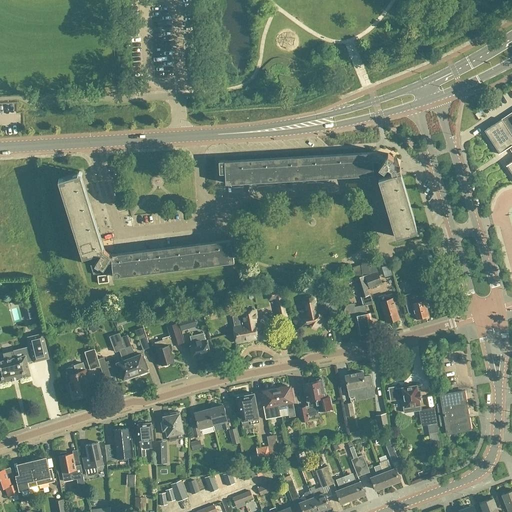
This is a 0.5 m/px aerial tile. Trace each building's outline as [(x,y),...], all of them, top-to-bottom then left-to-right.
[(511,113),(484,132),(499,154),(498,155),(511,146),(511,149),(510,150),(511,152),(511,162),(506,167),(511,175),(511,113)] [(398,175),(401,174),(399,169),(396,169),(389,164),(393,159),(387,155),(384,160),(377,155),(376,155),(376,152),(371,152),(371,156),(225,164),(225,161),(218,162),(219,174),(225,174),(226,184),(227,184),(226,184),(371,175),(372,175),(373,175),(378,179),(378,180),(379,180),(395,237),(395,238),(415,232),(399,179),(398,175)] [(0,201),(23,200),(21,174),(19,174),(20,176),(15,177),(15,174),(4,175),(5,177),(0,177),(0,201)] [(232,256),(238,256),(236,239),(230,240),(230,243),(113,258),(113,254),(111,255),(105,251),(104,249),(101,250),(78,175),(59,181),(59,182),(82,257),(87,256),(93,275),(113,273),(114,277),(232,262),(233,262),(232,256)] [(362,275),(369,274),(367,263),(360,264),(362,275)] [(369,289),(381,284),(377,272),(365,277),(369,289)] [(98,284),(108,283),(107,276),(97,277),(98,284)] [(361,298),(369,295),(364,277),(355,280),(361,298)] [(422,290),(429,289),(426,280),(420,281),(422,290)] [(411,315),(414,314),(416,320),(428,317),(426,308),(428,308),(424,295),(421,295),(419,287),(409,290),(410,294),(403,296),(408,314),(411,315)] [(386,323),(399,320),(392,299),(391,295),(385,296),(386,301),(380,303),(386,323)] [(320,310),(329,309),(326,296),(318,297),(320,310)] [(306,298),(304,301),(306,316),(295,318),(296,320),(294,321),(298,326),(298,328),(309,326),(315,330),(318,326),(320,328),(325,320),(321,317),(323,314),(317,310),(316,312),(313,300),(310,298),(306,298)] [(276,306),(279,319),(286,318),(284,304),(276,306)] [(365,306),(354,308),(354,305),(353,304),(352,304),(350,304),(349,305),(348,305),(347,306),(346,306),(346,307),(345,308),(344,309),(344,310),(344,311),(343,312),(343,313),(344,314),(344,315),(344,316),(345,317),(346,318),(347,319),(348,320),(349,320),(350,320),(351,321),(352,321),(353,320),(354,320),(355,320),(358,335),(372,332),(370,324),(371,324),(369,314),(366,314),(365,306)] [(242,316),(233,317),(235,327),(233,327),(236,343),(240,342),(259,339),(262,341),(267,334),(263,332),(262,323),(259,324),(259,323),(257,323),(256,313),(242,316)] [(178,321),(181,331),(188,329),(187,325),(195,323),(193,317),(178,321)] [(167,327),(170,336),(162,339),(163,341),(155,343),(157,349),(156,350),(157,351),(156,353),(157,356),(158,356),(161,366),(163,365),(164,366),(167,365),(168,364),(173,362),(170,352),(172,352),(171,346),(173,345),(173,346),(182,343),(177,324),(167,327)] [(135,377),(135,376),(120,338),(121,338),(119,333),(109,337),(115,353),(119,351),(123,362),(116,364),(116,365),(112,367),(114,373),(119,372),(122,379),(121,380),(123,379),(124,381),(135,377)] [(34,363),(48,359),(42,334),(28,337),(32,355),(27,356),(27,355),(25,356),(15,359),(14,354),(12,355),(4,357),(5,361),(0,362),(0,382),(11,380),(11,381),(18,379),(30,376),(27,363),(34,361),(34,363)] [(190,338),(191,344),(190,344),(193,358),(195,357),(196,359),(207,356),(207,355),(209,354),(206,342),(205,342),(203,334),(190,338)] [(135,376),(135,377),(146,373),(145,371),(148,371),(147,370),(142,355),(135,357),(127,336),(121,338),(120,338),(135,376)] [(143,351),(149,348),(145,338),(139,340),(143,351)] [(90,370),(100,367),(94,350),(84,353),(90,370)] [(87,394),(90,392),(91,391),(91,390),(85,372),(83,364),(66,369),(68,376),(67,377),(68,377),(70,385),(69,385),(71,390),(72,390),(74,396),(73,396),(74,397),(84,393),(87,394)] [(362,373),(345,376),(348,390),(349,397),(354,396),(353,388),(356,388),(364,386),(367,398),(374,397),(370,377),(363,378),(362,373)] [(308,416),(307,414),(319,411),(319,413),(332,410),(329,397),(326,398),(322,379),(315,381),(314,383),(304,385),(307,402),(308,402),(309,407),(299,409),(301,423),(309,421),(308,419),(309,418),(308,415),(308,416)] [(420,409),(418,399),(421,399),(420,391),(417,392),(416,386),(409,387),(409,385),(403,386),(403,388),(396,390),(395,387),(388,388),(390,402),(402,400),(404,414),(420,411),(420,409)] [(291,387),(285,388),(284,387),(276,389),(280,409),(287,407),(289,418),(295,417),(292,403),(293,403),(292,399),(294,398),(293,389),(291,389),(291,387)] [(264,414),(280,411),(280,409),(276,389),(267,390),(268,391),(261,393),(262,395),(261,395),(262,404),(265,404),(265,407),(263,407),(264,414)] [(447,434),(470,430),(463,392),(440,396),(442,404),(437,405),(440,427),(445,426),(447,434)] [(251,425),(259,423),(253,394),(251,394),(251,395),(248,396),(248,395),(246,396),(238,398),(238,399),(236,400),(238,407),(240,406),(241,414),(240,414),(242,422),(250,420),(251,425)] [(344,405),(346,418),(354,416),(352,404),(344,405)] [(209,410),(213,426),(222,424),(224,431),(229,429),(227,422),(223,406),(209,410)] [(434,409),(418,411),(421,427),(430,425),(431,434),(438,433),(434,409)] [(213,426),(209,410),(194,414),(197,424),(191,426),(195,439),(201,437),(199,430),(213,426)] [(175,440),(183,438),(182,433),(178,413),(169,415),(170,417),(164,418),(165,423),(161,424),(162,431),(165,430),(167,436),(169,436),(170,442),(175,441),(175,440)] [(385,414),(375,416),(378,430),(388,427),(385,414)] [(152,440),(151,424),(150,424),(145,424),(145,422),(138,422),(139,425),(138,425),(138,432),(138,434),(139,434),(139,439),(137,439),(138,457),(145,457),(144,449),(151,448),(151,440),(152,440)] [(112,431),(115,460),(132,459),(131,449),(132,449),(129,429),(112,431)] [(233,446),(240,444),(236,429),(229,431),(233,446)] [(392,464),(399,462),(388,434),(381,437),(392,464)] [(270,455),(277,453),(274,436),(266,438),(270,455)] [(200,440),(190,443),(192,451),(202,448),(200,440)] [(166,442),(156,442),(156,464),(166,464),(166,442)] [(84,459),(86,469),(103,466),(100,456),(101,456),(98,443),(86,446),(88,458),(84,459)] [(267,447),(259,449),(261,455),(258,455),(259,463),(270,461),(267,447)] [(72,454),(66,455),(66,453),(60,454),(60,457),(59,457),(62,474),(64,483),(77,480),(83,479),(80,465),(75,466),(72,454)] [(363,475),(357,458),(355,454),(352,455),(354,459),(351,460),(357,478),(363,475)] [(357,458),(363,475),(369,473),(363,456),(357,458)] [(51,469),(47,470),(45,460),(31,463),(37,487),(54,482),(51,469)] [(380,466),(387,486),(400,481),(395,469),(391,471),(388,464),(385,465),(384,462),(379,464),(380,466)] [(17,477),(20,491),(37,487),(31,463),(18,466),(21,476),(17,477)] [(375,468),(378,476),(371,479),(375,491),(387,486),(380,466),(375,468)] [(243,482),(255,477),(251,467),(239,472),(243,482)] [(321,469),(328,487),(334,485),(327,467),(321,469)] [(315,472),(321,487),(322,487),(323,489),(328,487),(321,469),(320,468),(315,470),(315,472)] [(8,498),(17,495),(18,494),(15,485),(11,486),(9,479),(8,480),(5,470),(0,471),(0,489),(5,488),(8,498)] [(226,487),(235,484),(231,473),(222,476),(226,487)] [(296,511),(301,509),(299,503),(300,502),(290,476),(283,479),(296,511)] [(349,476),(344,478),(353,499),(365,495),(360,483),(356,484),(353,478),(350,479),(349,476)] [(210,494),(218,491),(212,477),(204,480),(210,494)] [(353,499),(344,478),(339,480),(340,483),(337,484),(340,490),(336,492),(340,504),(353,499)] [(177,503),(188,499),(181,481),(170,485),(172,489),(177,503)] [(191,495),(199,493),(195,481),(187,483),(191,495)] [(266,485),(269,493),(278,489),(275,482),(266,485)] [(260,496),(269,493),(266,485),(258,489),(260,496)] [(319,511),(330,508),(323,489),(322,487),(321,487),(315,490),(314,487),(308,489),(309,492),(317,511),(319,511)] [(168,503),(175,501),(172,489),(165,491),(168,503)] [(511,511),(511,491),(502,496),(507,511),(511,511)] [(241,495),(244,502),(253,499),(250,492),(241,495)] [(317,511),(309,492),(304,494),(307,501),(299,504),(302,511),(317,511)] [(160,507),(167,506),(165,494),(158,495),(160,507)] [(235,506),(244,502),(241,495),(232,499),(235,506)] [(145,511),(146,503),(146,498),(135,498),(134,511),(145,511)] [(497,511),(492,499),(480,504),(482,511),(497,511)] [(63,511),(61,501),(54,502),(55,511),(63,511)]
